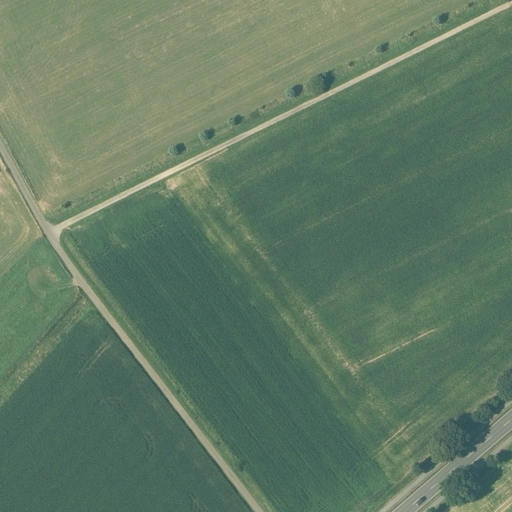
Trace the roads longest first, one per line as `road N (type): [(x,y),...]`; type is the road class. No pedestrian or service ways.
road 1 (track): [(49,232),(511,1)]
road 2 (unclassified): [(262,511),(49,232),(0,140)]
road 3 (primary): [(406,511),(511,420)]
